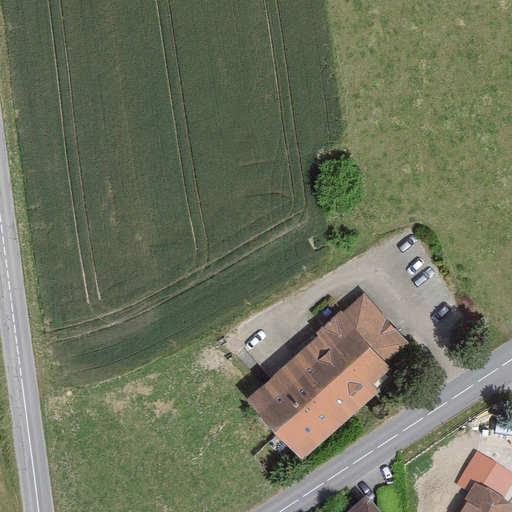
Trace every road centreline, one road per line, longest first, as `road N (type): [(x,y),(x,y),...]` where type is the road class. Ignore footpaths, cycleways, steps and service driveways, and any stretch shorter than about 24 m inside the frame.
road 1 (secondary): [(0,210),(38,511)]
road 2 (tertiary): [(291,511),(511,364)]
